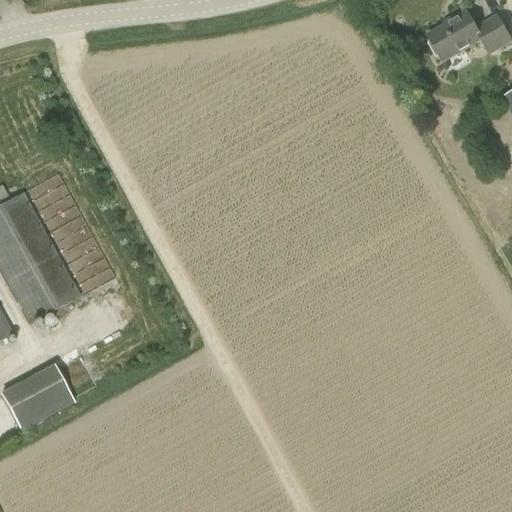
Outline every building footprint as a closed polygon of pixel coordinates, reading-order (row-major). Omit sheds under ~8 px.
[(481,41),(489,55),(511,42),(497,18),(476,30),(466,12),(453,19),(454,22),(428,37),(442,63),(481,41)] [(511,93),(502,99),(511,115),(511,93)] [(1,187),(0,187),(0,204),(8,200),(1,187)] [(80,299),(23,194),(0,206),(0,273),(29,326),(80,299)] [(0,310),(0,341),(13,335),(0,310)] [(75,405),(53,367),(0,395),(0,398),(20,435),(75,405)]
